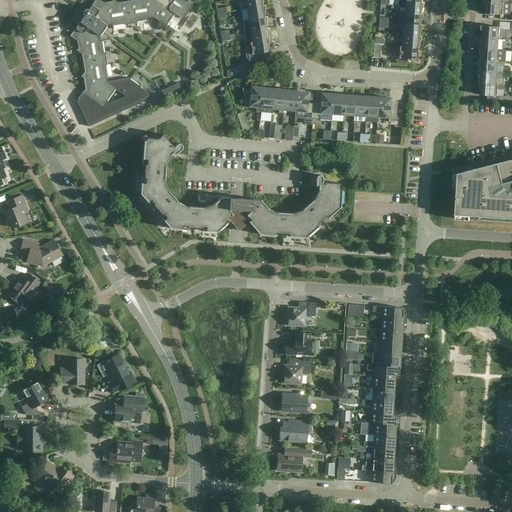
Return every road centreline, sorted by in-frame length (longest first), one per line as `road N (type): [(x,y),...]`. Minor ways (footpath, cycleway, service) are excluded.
road 1 (residential): [(404,498),(418,296)]
road 2 (residential): [(262,487),(275,285)]
road 3 (residential): [(281,0),(295,56),(307,65),(432,79)]
road 4 (tertiary): [(146,321),(53,167)]
road 5 (tertiary): [(146,321),(186,407),(196,484)]
road 6 (residential): [(53,167),(173,113),(190,122),(196,142)]
road 7 (residential): [(430,128),(464,125),(472,0)]
road 8 (residential): [(275,285),(418,296)]
road 9 (residential): [(404,498),(262,487)]
road 10 (residential): [(146,321),(208,284),(275,285)]
